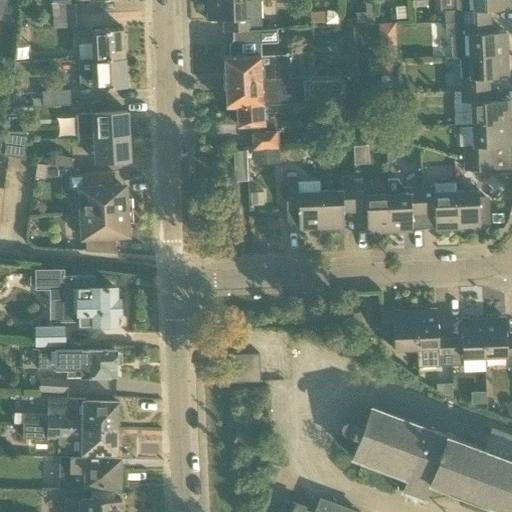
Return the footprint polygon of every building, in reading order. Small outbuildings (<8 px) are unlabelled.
[(251,31),(251,19),(262,19),(261,0),(207,0),(208,21),(224,20),(224,32),(251,31)] [(445,24),(490,22),(489,10),(511,10),(510,0),(455,0),(456,11),(445,11),(445,24)] [(51,2),(52,6),(52,17),(76,15),(75,6),(70,6),(70,1),(51,2)] [(311,23),(325,23),(325,12),(311,12),(311,23)] [(38,17),(39,30),(76,28),(76,15),(52,17),(38,17)] [(452,58),(470,57),(507,55),(506,33),(490,34),(490,22),(445,24),(446,37),(451,37),(452,58)] [(79,59),(125,56),(123,29),(77,31),(78,44),(79,44),(79,59)] [(259,54),(258,40),(234,41),(230,46),(230,56),(224,57),(226,83),(303,79),(311,78),(311,54),(288,54),(288,57),(260,57),(260,54),(259,54)] [(462,91),(489,90),(488,79),(508,78),(507,55),(470,57),(471,79),(461,79),(462,91)] [(78,60),(79,77),(80,89),(126,87),(125,56),(79,59),(80,60),(78,60)] [(305,103),(303,79),(226,83),(227,108),(238,107),(239,127),(263,125),(262,105),(305,103)] [(473,125),(510,123),(509,101),(489,102),(489,90),(462,91),(462,103),(472,103),(473,125)] [(43,107),(71,105),(70,91),(42,92),(43,99),(33,99),(33,106),(43,106),(43,107)] [(411,96),(399,97),(400,108),(412,107),(411,96)] [(95,138),(128,136),(127,111),(94,113),(94,114),(77,115),(78,138),(95,137),(95,138)] [(465,159),(492,158),(491,147),(511,146),(510,123),(473,125),(474,147),(464,147),(465,159)] [(253,134),(254,150),(277,149),(277,132),(253,134)] [(27,162),(28,134),(9,133),(5,157),(9,158),(27,162)] [(128,136),(95,138),(97,163),(130,161),(128,136)] [(235,182),(248,181),(247,151),(234,152),(235,182)] [(57,156),(55,166),(73,169),(75,159),(57,156)] [(492,158),(465,159),(465,171),(492,170),(492,158)] [(35,178),(45,180),(48,166),(37,164),(35,178)] [(80,214),(133,210),(132,198),(127,199),(126,185),(113,186),(112,173),(68,175),(69,190),(79,190),(80,214)] [(355,212),(354,185),(354,176),(342,176),(342,191),(320,192),(322,229),(344,228),(344,212),(355,212)] [(423,215),(422,188),(410,189),(404,189),(398,179),(388,179),(388,195),(390,232),(412,231),(412,224),(416,224),(418,220),(418,215),(423,215)] [(458,230),(456,192),(456,182),(434,183),(434,187),(422,188),(423,215),(435,215),(436,230),(458,230)] [(322,229),(320,192),(298,193),(298,183),(286,184),(287,211),(299,210),(299,230),(322,229)] [(390,232),(388,195),(366,196),(366,184),(354,185),(355,212),(367,211),(368,233),(390,232)] [(488,200),(479,200),(479,191),(456,192),(458,230),(480,229),(480,222),(489,221),(488,200)] [(133,223),(133,210),(80,214),(82,239),(86,239),(86,252),(117,254),(116,237),(129,237),(129,223),(133,223)] [(95,276),(79,276),(64,276),(64,270),(35,269),(35,290),(63,290),(62,322),(79,322),(79,325),(116,325),(115,288),(95,288),(95,276)] [(451,366),(450,339),(439,340),(437,311),(415,312),(417,349),(439,348),(440,367),(451,366)] [(395,350),(417,349),(415,312),(381,313),(382,340),(394,340),(395,350)] [(511,367),(511,339),(507,340),(506,319),(484,320),(485,357),(507,356),(508,368),(511,367)] [(464,358),(485,357),(484,320),(461,321),(462,339),(450,339),(451,366),(464,365),(464,358)] [(35,346),(64,346),(64,325),(35,325),(35,346)] [(82,347),(56,347),(39,347),(39,349),(39,369),(69,369),(69,376),(89,376),(89,378),(93,378),(93,376),(116,376),(116,350),(82,350),(82,347)] [(261,382),(260,358),(259,354),(228,355),(230,383),(261,382)] [(40,378),(39,393),(69,395),(70,380),(40,378)] [(472,404),(486,404),(486,392),(472,392),(472,404)] [(28,415),(28,425),(46,426),(117,428),(118,402),(85,401),(85,399),(68,399),(68,415),(52,414),(52,415),(28,415)] [(511,511),(511,436),(492,429),(485,449),(372,408),(353,458),(408,479),(403,492),(425,500),(430,483),(508,511),(511,511)] [(46,426),(28,425),(28,438),(83,439),(83,453),(117,454),(117,428),(46,426)] [(85,486),(120,486),(121,458),(60,457),(60,473),(86,473),(85,486)] [(66,500),(66,511),(121,511),(122,500),(66,500)] [(354,511),(321,500),(316,511),(306,511),(303,511),(304,508),(286,501),(281,511),(354,511)]
